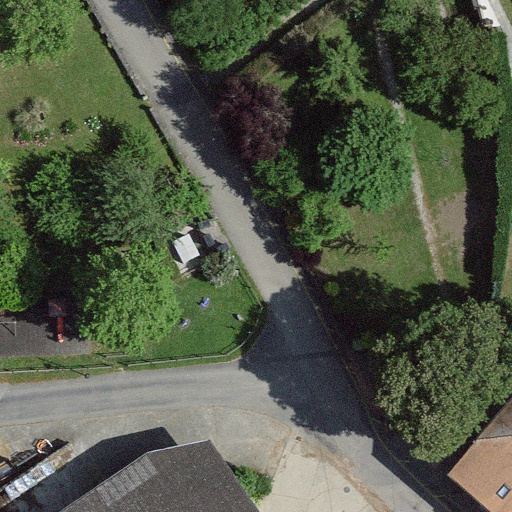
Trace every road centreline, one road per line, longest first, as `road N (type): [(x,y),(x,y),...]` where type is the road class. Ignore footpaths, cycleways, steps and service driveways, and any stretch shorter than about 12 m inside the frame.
road 1 (residential): [(120,0),(288,306),(317,389)]
road 2 (residential): [(0,421),(317,389)]
road 3 (residential): [(511,356),(370,459)]
